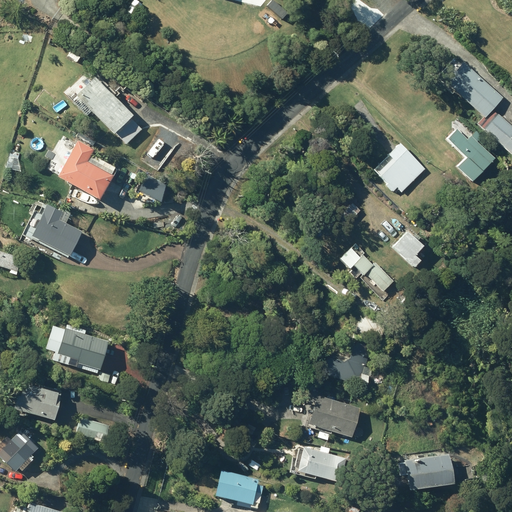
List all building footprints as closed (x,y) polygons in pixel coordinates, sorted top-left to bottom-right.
[(144,5),(136,0),(132,0),(125,12),(135,19),(144,5)] [(499,97),(456,60),(438,80),(480,117),(473,123),(511,158),(511,127),(510,129),(489,109),(499,97)] [(105,70),(103,73),(117,83),(119,80),(105,70)] [(135,116),(97,78),(72,102),(87,116),(92,111),(127,146),(143,130),(133,119),(135,116)] [(464,181),(488,157),(466,135),(462,138),(451,128),(440,138),(460,157),(450,167),(464,181)] [(58,178),(101,202),(118,170),(93,156),(96,151),(79,141),(58,178)] [(420,168),(393,142),(381,154),(385,158),(370,172),(387,192),(392,188),(396,192),(420,168)] [(370,167),(374,159),(367,156),(364,164),(370,167)] [(342,222),(356,208),(348,201),(334,214),(342,222)] [(33,238),(72,257),(84,233),(66,225),(71,214),(61,208),(59,212),(48,206),(33,238)] [(23,225),(28,215),(19,211),(14,221),(23,225)] [(85,217),(83,224),(92,227),(94,220),(85,217)] [(420,243),(404,228),(389,244),(410,265),(417,258),(411,252),(420,243)] [(22,259),(0,251),(0,267),(11,271),(10,273),(17,276),(22,259)] [(379,289),(390,279),(372,260),(369,263),(358,251),(347,261),(358,272),(361,270),(379,289)] [(353,328),(353,338),(357,338),(357,336),(376,341),(382,318),(357,311),(353,328)] [(60,354),(60,355),(81,361),(80,364),(101,371),(110,343),(67,330),(60,354)] [(396,339),(403,342),(407,335),(400,331),(396,339)] [(368,346),(351,341),(346,357),(340,360),(328,355),(323,373),(345,381),(365,385),(369,369),(368,369),(363,366),(368,346)] [(108,383),(111,375),(101,372),(98,381),(108,383)] [(16,410),(28,414),(54,422),(62,392),(40,386),(39,389),(26,385),(22,397),(20,396),(16,410)] [(355,405),(310,392),(301,420),(346,434),(355,405)] [(110,427),(82,419),(77,436),(105,445),(110,427)] [(316,429),(314,435),(326,439),(327,432),(316,429)] [(0,444),(0,458),(16,473),(20,469),(23,473),(34,461),(31,458),(39,449),(21,432),(11,441),(7,438),(0,444)] [(292,467),(335,480),(341,456),(298,444),(292,467)] [(402,487),(448,480),(444,452),(399,457),(402,487)] [(257,503),(260,485),(254,484),(255,479),(216,470),(210,496),(238,502),(237,505),(246,507),(246,506),(254,508),(256,503),(257,503)] [(65,511),(30,501),(28,507),(17,504),(15,511),(65,511)]
